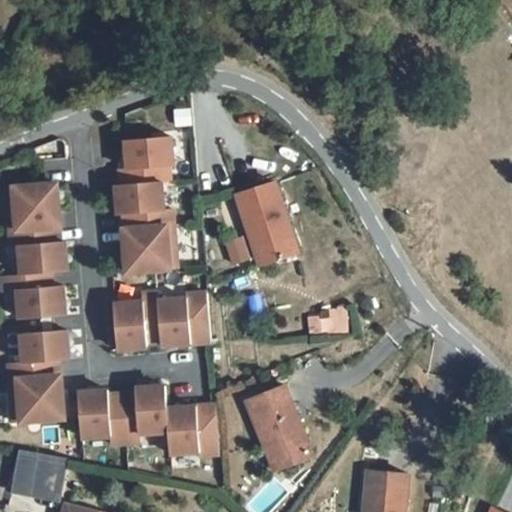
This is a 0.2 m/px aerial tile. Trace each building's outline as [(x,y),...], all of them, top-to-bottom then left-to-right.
[(116,158),(117,173),(158,170),(166,169),(165,155),(170,154),(168,125),(122,129),(124,157),(116,158)] [(229,178),(249,252),(292,239),(271,167),(229,178)] [(119,202),(120,217),(170,213),(169,197),(160,198),(158,170),(117,173),(112,174),(114,203),(119,202)] [(2,177),(6,220),(55,216),(54,202),(56,201),(54,172),(37,174),(2,177)] [(120,231),(122,261),(151,258),(174,256),(170,213),(120,217),(122,231),(120,231)] [(16,235),(18,263),(58,259),(63,259),(61,230),(56,230),(55,216),(6,220),(7,235),(16,235)] [(224,242),(232,266),(250,260),(243,236),(224,242)] [(0,279),(14,278),(16,307),(48,304),(62,303),(60,274),(48,275),(47,261),(18,263),(0,264),(0,279)] [(114,336),(114,337),(143,335),(143,330),(157,328),(154,288),(153,280),(138,281),(138,289),(110,292),(114,336)] [(157,328),(157,333),(186,331),(200,330),(207,329),(203,280),(182,282),(182,286),(154,288),(157,328)] [(346,331),(346,310),(321,310),(321,331),(346,331)] [(63,318),(18,322),(20,350),(5,351),(6,367),(55,363),(54,348),(65,347),(63,318)] [(6,367),(10,411),(61,406),(61,403),(60,391),(58,377),(57,377),(55,363),(6,367)] [(131,381),(117,382),(121,431),(136,430),(136,421),(163,419),(162,396),(161,388),(160,373),(131,376),(131,381)] [(76,402),(77,426),(106,424),(107,432),(121,431),(117,382),(103,383),(103,378),(82,380),(74,381),(75,391),(76,402)] [(299,447),(273,380),(240,391),(252,423),(260,420),(274,458),(299,447)] [(75,391),(60,391),(61,403),(76,402),(75,391)] [(191,393),(162,396),(163,419),(165,441),(194,439),(194,443),(214,441),(211,392),(205,392),(191,393)] [(57,445),(18,437),(11,474),(50,482),(57,445)] [(62,445),(57,445),(50,482),(55,482),(62,445)] [(366,474),(363,511),(402,511),(405,477),(366,474)] [(88,511),(92,501),(61,492),(55,511),(88,511)] [(110,511),(112,507),(92,501),(88,511),(110,511)]
